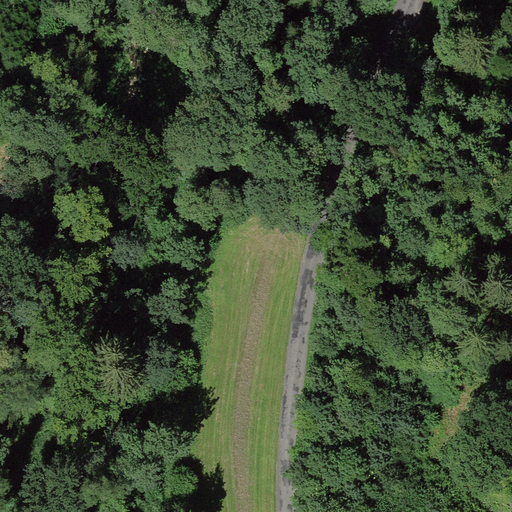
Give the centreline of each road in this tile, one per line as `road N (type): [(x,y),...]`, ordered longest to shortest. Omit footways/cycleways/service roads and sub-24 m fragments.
road 1 (unclassified): [(283,511),(297,318),(356,117),(413,0)]
road 2 (track): [(410,9),(449,77),(511,78)]
